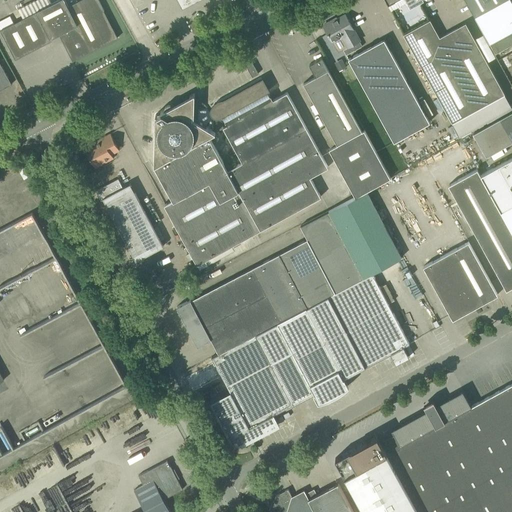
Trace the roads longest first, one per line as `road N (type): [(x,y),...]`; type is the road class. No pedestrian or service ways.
road 1 (unclassified): [(34,129),(225,483)]
road 2 (unclassified): [(225,483),(511,324)]
road 3 (unclassified): [(34,129),(275,0)]
